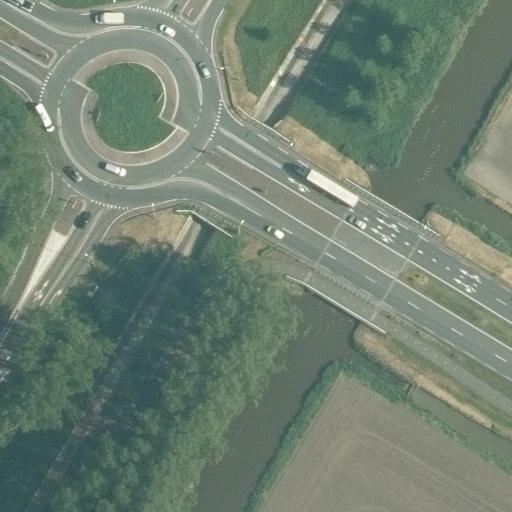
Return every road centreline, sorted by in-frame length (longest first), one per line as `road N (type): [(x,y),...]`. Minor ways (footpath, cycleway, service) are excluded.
road 1 (primary): [(245,205),(511,364)]
road 2 (primary): [(511,305),(296,172)]
road 3 (primary): [(141,17),(83,24),(6,0)]
road 4 (tertiary): [(28,288),(78,260),(121,196)]
road 5 (primary): [(121,196),(176,188),(245,205)]
road 6 (tertiary): [(70,170),(28,288)]
road 7 (tertiary): [(28,288),(73,237),(100,190)]
